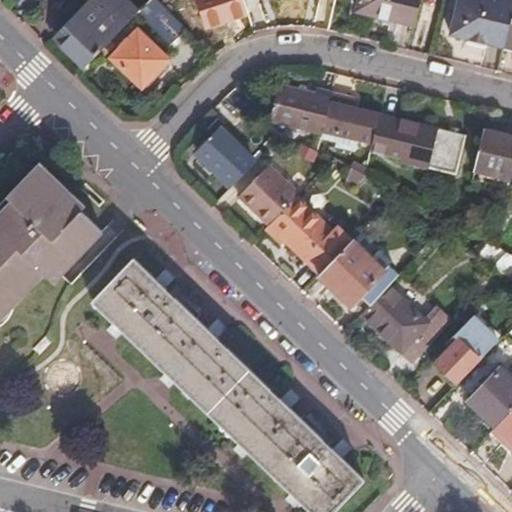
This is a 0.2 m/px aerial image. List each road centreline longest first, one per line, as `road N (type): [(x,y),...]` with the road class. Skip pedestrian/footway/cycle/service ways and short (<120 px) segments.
road 1 (tertiary): [(440,470),(135,167)]
road 2 (residential): [(511,102),(323,57),(269,59),(232,73),(135,167)]
